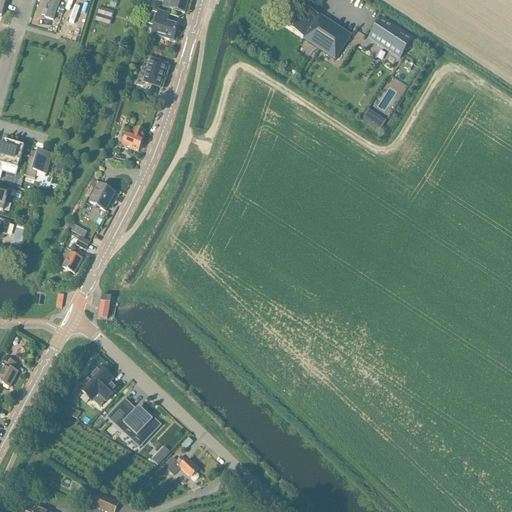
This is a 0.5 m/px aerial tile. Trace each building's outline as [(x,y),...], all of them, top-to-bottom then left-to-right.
[(164,0),(162,8),(169,10),(185,15),(185,14),(189,0),(164,0)] [(299,5),(285,26),(303,38),(304,39),(303,40),(319,51),(335,26),(320,16),(318,18),(313,14),(299,5)] [(98,7),(94,22),(110,27),(112,20),(115,12),(99,7),(98,7)] [(153,28),(151,35),(174,42),(178,27),(165,23),(168,16),(153,11),(149,26),(153,28)] [(382,19),(368,40),(400,60),(414,40),(382,19)] [(335,26),(319,51),(335,61),(351,37),(335,26)] [(151,60),(143,84),(160,89),(167,66),(151,60)] [(126,87),(125,93),(132,96),(134,90),(126,87)] [(150,89),(147,99),(153,101),(157,91),(150,89)] [(368,111),(363,118),(380,129),(385,122),(368,111)] [(127,135),(122,147),(138,153),(145,133),(135,130),(133,137),(127,135)] [(0,165),(17,171),(24,147),(4,142),(1,152),(0,152),(0,165)] [(46,176),(52,155),(38,152),(36,160),(29,158),(24,177),(34,180),(36,173),(46,176)] [(105,213),(106,212),(115,195),(99,187),(90,205),(105,213)] [(6,236),(10,223),(0,219),(0,240),(2,239),(3,238),(4,236),(6,236)] [(86,252),(90,244),(80,239),(76,247),(86,252)] [(69,253),(61,269),(75,276),(83,260),(69,253)] [(101,303),(98,318),(107,320),(108,317),(109,311),(109,306),(110,304),(111,298),(102,297),(101,303)] [(0,374),(0,375),(0,374),(0,383),(10,389),(18,374),(13,372),(17,366),(4,359),(0,366),(0,374)] [(102,368),(80,390),(93,402),(101,394),(109,401),(119,391),(106,379),(109,375),(102,368)] [(71,396),(61,412),(70,417),(77,421),(81,415),(71,409),(77,399),(71,396)] [(126,400),(107,420),(121,433),(126,428),(144,445),(161,426),(157,423),(146,412),(142,416),(126,400)] [(165,449),(152,462),(158,468),(171,454),(165,449)] [(199,476),(196,474),(199,471),(188,461),(185,463),(181,459),(177,463),(173,458),(164,468),(173,477),(180,470),(190,480),(191,479),(194,482),(196,482),(199,479),(199,476)] [(102,511),(115,511),(119,505),(92,492),(86,504),(102,511)]
